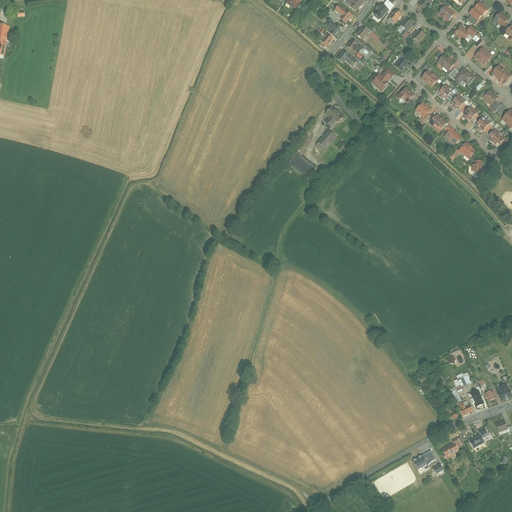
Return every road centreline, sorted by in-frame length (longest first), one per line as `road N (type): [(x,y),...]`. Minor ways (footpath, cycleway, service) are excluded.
road 1 (residential): [(511,404),(452,427),(307,511)]
road 2 (residential): [(441,38),(406,76),(498,159),(511,144)]
road 3 (track): [(314,507),(290,481),(151,421)]
